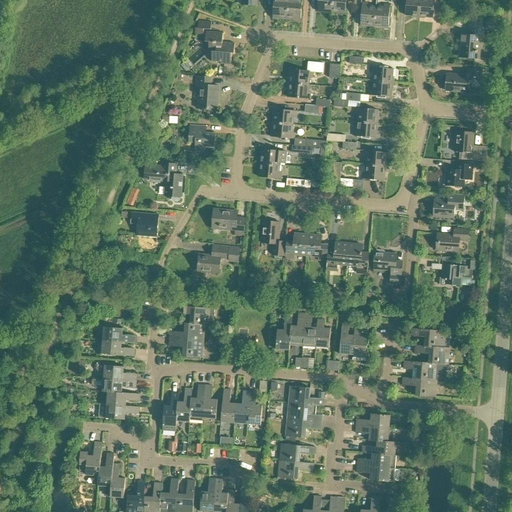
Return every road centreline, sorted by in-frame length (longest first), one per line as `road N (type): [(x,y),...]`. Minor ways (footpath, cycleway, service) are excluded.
road 1 (track): [(0,486),(191,0)]
road 2 (residential): [(235,193),(247,106),(274,40),(415,49),(426,109)]
road 3 (residential): [(343,384),(153,364)]
road 4 (unclassified): [(497,413),(511,238)]
road 5 (residential): [(400,204),(235,193)]
road 6 (residential): [(258,465),(149,459),(149,447)]
road 7 (residential): [(235,193),(199,194),(160,268)]
